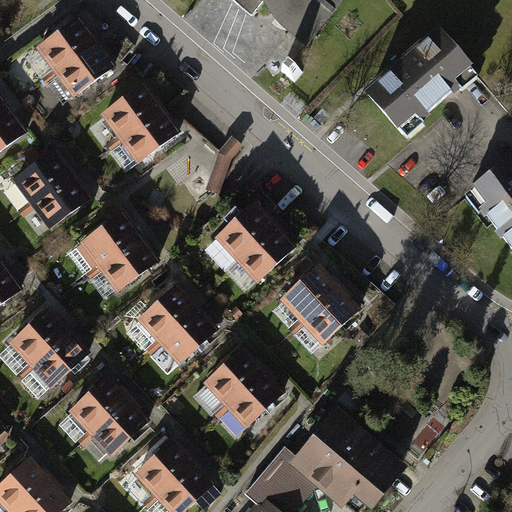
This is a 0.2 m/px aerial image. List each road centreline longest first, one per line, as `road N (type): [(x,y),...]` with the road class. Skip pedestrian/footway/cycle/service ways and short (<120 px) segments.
road 1 (residential): [(132,0),(511,335)]
road 2 (residential): [(511,407),(422,511)]
